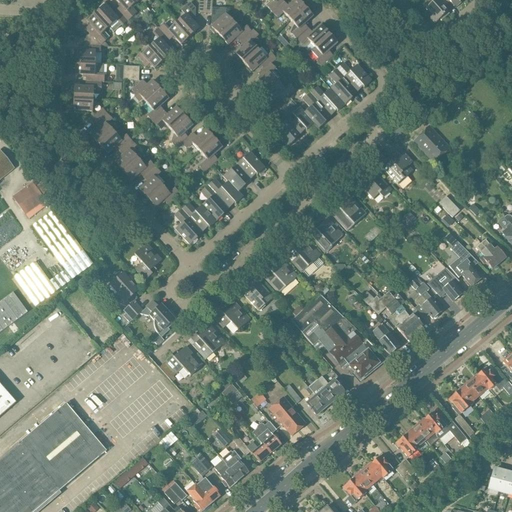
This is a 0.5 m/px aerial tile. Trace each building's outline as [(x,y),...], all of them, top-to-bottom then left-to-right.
[(131,8),(135,4),(132,0),(115,0),(121,6),(117,10),(127,22),(136,14),(131,8)] [(272,14),(284,3),(281,0),(265,0),(269,4),(265,7),(272,14)] [(291,21),(304,8),(301,4),(302,3),(299,0),(295,0),(288,7),(284,3),(272,14),(276,19),(284,12),(291,21)] [(441,22),(449,15),(443,8),(445,6),(443,3),(440,0),(430,0),(433,3),(427,8),(433,15),(430,18),(435,24),(440,20),(441,22)] [(461,0),(440,0),(443,3),(445,6),(449,2),(455,9),(461,3),(459,2),(461,0)] [(185,16),(177,23),(190,37),(194,34),(195,35),(200,31),(194,24),(197,22),(195,20),(196,9),(190,3),(181,11),(185,16)] [(122,26),(127,22),(117,10),(112,14),(104,4),(99,9),(100,10),(96,14),(109,28),(113,33),(122,25),(122,26)] [(216,33),(219,37),(233,24),(225,15),(226,9),(212,8),(212,15),(211,15),(211,23),(214,26),(210,29),(214,34),(216,33)] [(308,29),(304,25),(314,16),(309,11),(308,12),(304,8),(291,21),(295,25),(291,34),(296,40),(308,29)] [(104,32),(109,28),(96,14),(92,17),(91,16),(86,20),(90,25),(85,30),(90,35),(88,36),(101,46),(110,38),(104,32)] [(190,37),(177,23),(169,31),(163,25),(158,29),(164,35),(169,41),(173,37),(182,47),(187,42),(186,41),(190,37)] [(241,33),(233,24),(219,37),(223,41),(222,42),(226,47),(236,38),(240,43),(251,32),(247,27),(241,33)] [(315,48),(329,35),(325,31),(326,30),(322,25),(312,34),(308,29),(296,40),(301,45),(300,46),(301,48),(303,49),(305,49),(306,48),(311,44),(315,48)] [(169,41),(164,35),(158,29),(153,34),(159,40),(150,47),(163,62),(167,58),(168,59),(173,55),(164,45),(169,41)] [(240,60),(243,64),(258,51),(250,43),(258,36),(253,31),(251,32),(240,43),(244,47),(234,56),(238,61),(240,60)] [(332,39),(329,35),(315,48),(310,52),(318,60),(316,61),(321,67),(332,56),(328,52),(338,43),(334,38),(332,39)] [(75,63),(94,64),(95,53),(100,53),(101,46),(88,36),(83,41),(83,47),(79,47),(79,51),(74,51),(74,58),(76,58),(75,63)] [(159,65),(163,62),(150,47),(142,55),(141,53),(135,59),(145,69),(150,65),(156,71),(160,67),(159,65)] [(261,48),(258,51),(243,64),(247,68),(246,69),(250,74),(260,65),(264,69),(270,64),(276,59),(271,54),(269,56),(261,48)] [(86,82),(101,83),(104,83),(104,76),(102,76),(103,65),(94,64),(75,63),(75,69),(73,69),(73,75),(86,76),(86,82)] [(259,91),(262,95),(277,82),(281,78),(273,70),(275,69),(270,64),(264,69),(259,74),(263,79),(253,87),(257,92),(259,91)] [(343,64),(336,70),(357,93),(363,88),(364,89),(371,82),(357,66),(350,72),(343,64)] [(357,93),(336,70),(329,77),(336,84),(330,90),(344,106),(352,99),(351,98),(357,93)] [(142,99),(146,104),(160,91),(156,87),(158,85),(153,81),(147,86),(142,81),(132,91),(134,93),(133,94),(135,97),(133,97),(138,103),(142,99)] [(101,94),(101,89),(101,83),(86,82),(85,88),(72,87),(72,94),(74,94),(73,99),(93,100),(93,94),(101,94)] [(284,91),(277,82),(262,95),(266,99),(265,100),(269,105),(279,96),(283,101),(295,90),(290,85),(284,91)] [(296,89),(299,93),(304,88),(301,85),(296,89)] [(344,106),(330,90),(324,96),(317,88),(310,94),(330,117),(336,112),(337,112),(344,106)] [(164,95),(160,91),(146,104),(153,112),(147,117),(152,122),(164,112),(160,107),(169,98),(165,94),(164,95)] [(310,108),(304,113),(313,125),(318,130),(325,123),(325,122),(330,117),(310,94),(303,100),(310,108)] [(93,100),(73,99),(73,105),(71,105),(71,111),(92,112),(93,100)] [(162,122),(170,130),(184,117),(180,113),(182,112),(177,107),(168,116),(164,112),(152,122),(157,127),(162,122)] [(299,108),(286,120),(300,136),(305,130),(306,131),(313,125),(304,113),(299,108)] [(95,125),(107,114),(102,109),(91,120),(95,125)] [(405,130),(420,116),(416,112),(401,126),(405,130)] [(107,114),(95,125),(99,129),(90,138),(94,143),(95,142),(99,146),(113,133),(105,125),(111,119),(107,114)] [(472,114),(464,123),(470,129),(478,120),(472,114)] [(188,121),(184,117),(170,130),(174,134),(171,142),(172,143),(172,144),(176,149),(182,144),(188,138),(184,134),(194,125),(189,120),(188,121)] [(294,141),(300,136),(286,120),(272,133),(287,149),(294,142),(294,141)] [(421,134),(413,142),(434,164),(442,157),(450,149),(435,134),(437,132),(435,131),(437,129),(432,124),(421,134)] [(192,144),(199,152),(214,139),(210,135),(211,134),(207,129),(197,138),(193,134),(188,138),(182,144),(186,149),(192,144)] [(115,147),(120,152),(131,141),(126,136),(121,141),(113,133),(99,146),(103,150),(101,151),(106,156),(115,147)] [(214,139),(199,152),(207,161),(199,167),(204,173),(217,160),(213,156),(223,147),(218,142),(217,143),(214,139)] [(119,169),(123,173),(137,160),(130,151),(136,146),(131,141),(120,152),(124,156),(114,165),(118,170),(119,169)] [(0,180),(14,169),(0,151),(0,180)] [(508,166),(511,162),(511,151),(503,159),(508,166)] [(250,153),(236,165),(250,180),(256,175),(257,176),(264,169),(250,153)] [(388,165),(383,169),(398,185),(412,171),(395,153),(388,160),(389,161),(386,163),(388,165)] [(140,174),(144,178),(155,168),(151,163),(145,168),(137,160),(123,173),(127,177),(125,178),(130,183),(140,174)] [(508,169),(503,163),(498,166),(503,172),(508,169)] [(244,186),(250,180),(236,165),(223,177),(228,183),(238,193),(245,187),(244,186)] [(144,195),(147,199),(162,187),(154,178),(160,173),(155,168),(144,178),(148,183),(138,192),(142,196),(144,195)] [(496,179),(500,174),(495,169),(491,174),(496,179)] [(367,184),(362,188),(372,199),(378,194),(382,199),(391,191),(374,172),(367,179),(368,180),(365,182),(367,184)] [(215,180),(208,186),(228,209),(234,204),(235,205),(243,198),(238,193),(228,183),(222,188),(215,180)] [(484,186),(479,181),(475,185),(481,192),(484,190),(484,186)] [(33,184),(14,198),(26,214),(45,200),(42,196),(48,192),(42,183),(36,187),(33,184)] [(208,201),(202,206),(216,222),(223,216),(222,215),(228,209),(208,186),(201,193),(208,201)] [(169,195),(162,187),(147,199),(151,203),(150,205),(154,209),(164,201),(168,205),(180,195),(175,190),(169,195)] [(336,206),(329,212),(330,213),(331,212),(340,222),(339,223),(339,224),(346,218),(354,226),(365,216),(355,204),(353,206),(348,201),(344,205),(342,203),(337,207),(336,206)] [(450,202),(442,208),(452,218),(459,212),(450,202)] [(188,204),(181,210),(202,233),(208,228),(209,229),(216,222),(202,206),(195,212),(188,204)] [(468,209),(476,217),(480,213),(473,204),(468,209)] [(196,238),(202,233),(181,210),(174,217),(181,224),(175,230),(190,246),(197,239),(196,238)] [(15,278),(36,307),(93,265),(54,212),(33,227),(65,271),(50,282),(35,263),(15,278)] [(415,219),(409,213),(400,221),(406,228),(415,219)] [(448,215),(443,220),(448,226),(453,222),(448,215)] [(455,219),(458,223),(463,218),(460,215),(455,219)] [(511,228),(508,224),(504,218),(499,222),(499,224),(504,230),(505,231),(502,234),(511,246),(511,228)] [(492,225),(488,220),(483,224),(487,229),(492,225)] [(313,227),(306,234),(307,233),(325,253),(324,254),(325,254),(332,248),(331,247),(342,237),(331,225),(330,227),(325,222),(320,226),(318,224),(314,228),(313,227)] [(369,234),(375,240),(383,232),(377,226),(369,234)] [(449,235),(443,240),(452,248),(457,243),(449,235)] [(481,244),(498,265),(506,259),(497,248),(494,251),(485,240),(481,244)] [(291,248),(284,254),(285,254),(302,272),(301,273),(319,257),(309,246),(307,247),(303,242),(298,247),(296,244),(291,248)] [(492,270),(498,265),(481,244),(476,248),(483,256),(479,259),(484,265),(486,263),(492,270)] [(146,245),(134,255),(142,264),(135,270),(136,269),(146,280),(145,280),(145,281),(152,275),(151,274),(156,270),(154,267),(159,263),(154,258),(156,257),(146,245)] [(459,278),(462,276),(471,287),(482,279),(462,256),(449,267),(459,278)] [(268,268),(261,275),(262,274),(279,293),(278,294),(296,278),(286,266),(284,268),(280,263),(275,267),(273,265),(268,269),(268,268)] [(452,282),(444,273),(435,281),(442,290),(453,303),(463,294),(452,282)] [(118,278),(108,287),(116,295),(118,293),(126,302),(127,301),(130,305),(123,311),(132,321),(142,312),(135,304),(136,303),(137,290),(134,286),(134,283),(131,283),(124,275),(118,279),(118,278)] [(248,291),(243,295),(258,312),(273,298),(256,279),(248,286),(249,287),(247,289),(248,291)] [(432,320),(433,319),(435,319),(437,318),(437,316),(442,312),(425,293),(429,290),(418,279),(416,281),(415,280),(409,285),(414,291),(415,290),(420,296),(415,301),(420,306),(416,309),(423,317),(427,314),(432,320)] [(320,286),(317,286),(314,288),(314,292),(316,294),(320,295),(323,292),(323,289),(320,286)] [(389,293),(383,298),(388,304),(389,304),(395,311),(400,307),(406,302),(398,293),(392,298),(389,293)] [(0,333),(26,314),(12,295),(0,303),(0,333)] [(313,346),(318,341),(338,365),(344,360),(349,366),(348,367),(354,374),(352,375),(359,383),(386,361),(319,295),(302,311),(296,318),(291,322),(313,346)] [(378,315),(385,308),(391,315),(395,311),(389,304),(388,304),(383,298),(382,299),(379,296),(377,298),(369,306),(378,315)] [(153,302),(139,315),(140,315),(148,317),(149,316),(154,321),(153,325),(154,328),(156,332),(158,335),(161,338),(169,331),(168,329),(173,324),(172,323),(177,318),(170,310),(167,312),(161,305),(158,308),(153,302)] [(220,311),(213,318),(214,318),(215,317),(224,328),(223,328),(223,329),(230,323),(238,331),(249,321),(239,309),(237,311),(232,306),(228,310),(226,308),(221,312),(220,311)] [(292,313),(296,318),(302,311),(299,307),(292,313)] [(404,311),(399,315),(415,334),(423,327),(413,315),(409,318),(404,311)] [(411,337),(415,334),(399,315),(395,320),(398,324),(395,326),(397,328),(396,329),(407,341),(407,340),(409,342),(413,339),(411,337)] [(381,325),(372,333),(380,342),(379,342),(390,355),(400,347),(381,325)] [(195,334),(188,341),(189,340),(206,359),(205,360),(206,360),(224,344),(213,332),(211,334),(207,329),(202,333),(200,331),(196,335),(195,334)] [(292,341),(284,332),(280,336),(288,345),(292,341)] [(275,347),(281,341),(277,337),(271,343),(275,347)] [(165,363),(159,369),(170,380),(182,369),(190,377),(202,367),(187,351),(186,353),(183,350),(174,358),(171,356),(164,362),(165,363)] [(511,372),(511,354),(502,363),(511,374),(511,372)] [(486,369),(477,376),(487,390),(489,392),(495,387),(499,392),(508,384),(498,373),(494,377),(486,369)] [(239,372),(233,377),(240,385),(246,380),(239,372)] [(478,398),(487,390),(477,376),(472,380),(471,379),(466,383),(478,398)] [(335,401),(339,398),(339,399),(343,395),(344,393),(334,381),(329,386),(321,377),(317,381),(325,389),(335,401)] [(334,403),(333,402),(335,401),(325,389),(317,381),(308,388),(312,393),(315,397),(326,409),(329,405),(330,406),(334,403)] [(463,388),(458,392),(470,407),(471,407),(469,405),(478,398),(466,383),(462,387),(463,388)] [(0,416),(15,403),(0,385),(0,416)] [(221,394),(228,401),(237,392),(231,385),(221,394)] [(284,390),(296,405),(301,401),(289,386),(284,390)] [(461,415),(470,407),(458,392),(449,400),(454,407),(452,409),(458,416),(459,417),(460,416),(461,415)] [(250,401),(257,408),(266,400),(260,393),(250,401)] [(217,397),(207,405),(210,408),(220,401),(217,397)] [(318,416),(322,413),(321,412),(326,409),(315,397),(306,405),(316,417),(317,416),(318,416)] [(283,399),(269,410),(292,437),(306,425),(283,399)] [(0,511),(34,511),(106,452),(66,404),(0,459),(0,511)] [(481,416),(479,418),(489,429),(497,422),(486,408),(479,414),(481,416)] [(205,419),(200,413),(195,418),(200,423),(205,419)] [(438,419),(433,413),(424,421),(436,435),(439,439),(440,440),(449,432),(456,440),(462,435),(452,422),(447,425),(441,417),(438,419)] [(499,414),(495,418),(495,419),(499,423),(504,419),(499,414)] [(477,438),(473,434),(474,433),(460,416),(459,417),(458,416),(454,420),(472,442),(477,438)] [(418,423),(413,427),(425,441),(429,447),(439,439),(436,435),(424,421),(419,424),(418,423)] [(256,439),(262,446),(270,455),(281,446),(272,435),(277,432),(269,423),(265,427),(263,425),(260,424),(257,427),(256,430),(261,435),(256,439)] [(410,432),(405,436),(416,449),(425,441),(413,427),(409,431),(410,432)] [(172,432),(159,443),(166,450),(178,439),(172,432)] [(220,432),(214,438),(223,448),(229,442),(220,432)] [(456,440),(460,445),(466,440),(462,435),(456,440)] [(417,451),(416,449),(405,436),(396,444),(408,459),(417,451)] [(260,464),(270,455),(262,446),(258,449),(252,443),(246,448),(238,438),(233,442),(246,457),(250,453),(253,456),(251,459),(254,463),(257,460),(260,464)] [(225,465),(239,481),(249,473),(246,471),(248,469),(244,464),(242,466),(239,462),(241,460),(234,451),(232,453),(230,452),(221,460),(225,465)] [(451,461),(446,455),(440,460),(445,465),(451,461)] [(200,457),(196,461),(207,474),(212,470),(200,457)] [(380,457),(371,464),(383,479),(392,471),(380,457)] [(134,477),(148,465),(142,459),(128,471),(134,477)] [(170,459),(165,464),(168,468),(174,464),(170,459)] [(405,460),(400,465),(407,474),(416,485),(417,485),(416,484),(421,479),(405,460)] [(207,474),(196,461),(191,465),(202,478),(207,474)] [(428,464),(434,471),(438,467),(432,461),(428,464)] [(383,479),(371,464),(366,468),(365,467),(360,471),(372,485),(381,478),(383,479)] [(239,481),(225,465),(216,472),(221,477),(220,478),(223,482),(222,483),(226,488),(228,486),(230,489),(239,481)] [(407,474),(400,465),(395,470),(402,478),(407,474)] [(498,491),(503,473),(494,470),(489,489),(498,491)] [(128,471),(119,478),(125,485),(134,477),(128,471)] [(357,476),(353,480),(363,493),(372,485),(360,471),(356,475),(357,476)] [(511,479),(511,475),(503,473),(498,491),(508,494),(511,479)] [(196,487),(197,488),(202,493),(212,504),(221,497),(219,494),(220,492),(216,487),(214,489),(211,485),(211,486),(205,479),(202,482),(196,487)] [(365,494),(363,493),(353,480),(343,488),(355,502),(365,494)] [(170,490),(180,500),(182,502),(187,498),(176,485),(170,490)] [(202,511),(212,504),(202,493),(197,488),(196,487),(195,485),(186,492),(194,500),(193,501),(196,505),(194,506),(198,511),(200,510),(201,511),(202,511)] [(180,500),(170,490),(170,489),(164,495),(175,506),(180,500)] [(384,499),(374,507),(378,511),(379,511),(388,505),(384,499)] [(95,511),(99,509),(94,503),(87,509),(89,511),(95,511)]
